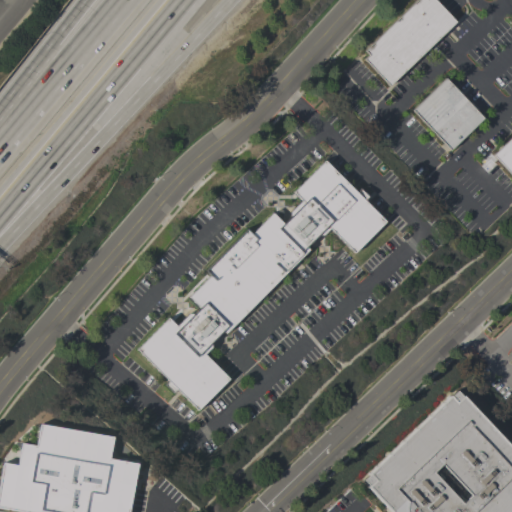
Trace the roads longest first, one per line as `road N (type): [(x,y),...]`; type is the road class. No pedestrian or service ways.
road 1 (tertiary): [(357,0),(257,111),(181,173),(0,384)]
road 2 (motorway): [(0,253),(231,0)]
road 3 (tertiary): [(265,511),(511,273)]
road 4 (motorway): [(0,213),(183,0)]
road 5 (motorway): [(0,200),(162,0)]
road 6 (motorway): [(119,0),(0,135)]
road 7 (motorway): [(92,0),(0,125)]
